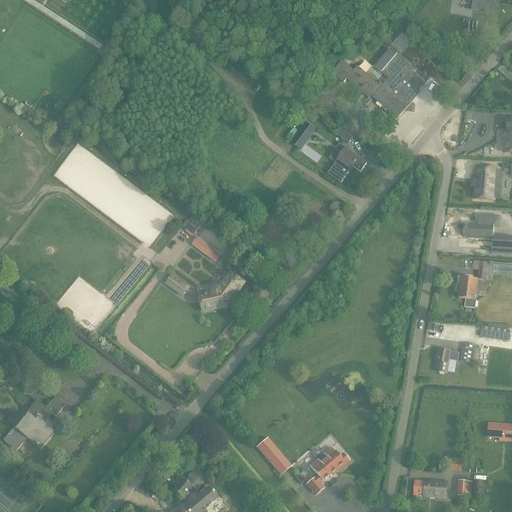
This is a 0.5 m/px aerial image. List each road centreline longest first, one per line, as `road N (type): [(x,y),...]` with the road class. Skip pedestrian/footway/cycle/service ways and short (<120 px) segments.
road 1 (unclassified): [(109,511),(425,138)]
road 2 (unclassified): [(386,511),(448,169),(425,138)]
road 3 (unclassified): [(425,138),(511,38)]
